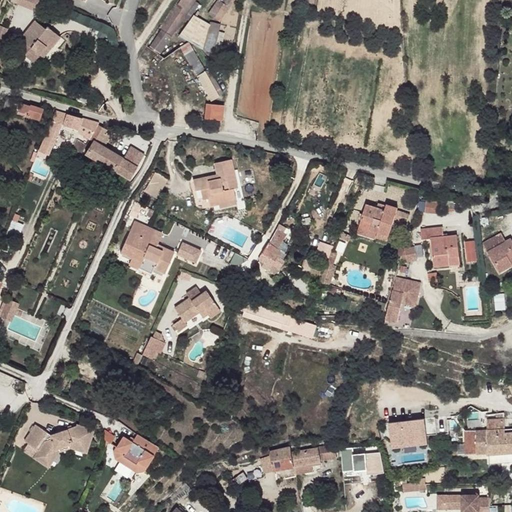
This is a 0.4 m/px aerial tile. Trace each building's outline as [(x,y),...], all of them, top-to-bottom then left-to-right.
[(39,0),(20,0),(19,3),(35,10),(39,0)] [(191,0),(179,0),(160,29),(166,34),(191,0)] [(222,1),(220,0),(219,0),(211,12),(220,18),(229,5),(222,1)] [(0,18),(0,34),(0,35),(9,21),(1,16),(0,18)] [(44,27),(35,19),(19,35),(25,40),(18,48),(29,59),(36,51),(46,42),(50,46),(59,36),(46,25),(44,27)] [(46,42),(36,51),(41,56),(50,46),(46,42)] [(185,45),(180,48),(193,69),(197,67),(194,62),(200,58),(195,49),(189,52),(185,45)] [(204,72),(195,76),(211,101),(218,97),(204,72)] [(22,104),(20,112),(24,114),(26,113),(29,114),(30,117),(41,121),(42,119),(46,120),(47,115),(44,113),(44,110),(33,107),(32,107),(22,104)] [(207,106),(206,118),(221,119),(222,107),(213,107),(207,106)] [(56,114),(41,151),(49,155),(64,125),(65,125),(66,126),(80,130),(80,133),(88,137),(97,126),(98,123),(67,115),(65,117),(56,114)] [(97,126),(88,137),(93,141),(86,154),(115,171),(116,170),(132,177),(145,155),(130,147),(124,158),(106,148),(111,138),(105,134),(107,131),(97,126)] [(187,183),(187,186),(198,191),(221,205),(227,204),(229,203),(227,193),(232,191),(224,162),(208,166),(210,176),(211,180),(200,182),(199,179),(187,183)] [(154,171),(144,191),(156,197),(166,178),(154,171)] [(198,191),(192,193),(194,202),(200,200),(198,191)] [(210,208),(221,205),(198,191),(200,200),(202,207),(210,206),(210,208)] [(434,211),(436,199),(426,198),(425,210),(434,211)] [(367,208),(362,230),(380,236),(380,240),(390,242),(394,227),(398,213),(398,211),(387,208),(385,213),(367,208)] [(398,213),(394,227),(408,230),(411,216),(398,213)] [(135,223),(121,253),(132,259),(143,263),(145,258),(150,259),(148,263),(156,267),(155,269),(165,275),(174,254),(159,246),(152,243),(157,232),(135,223)] [(444,228),(422,231),(424,240),(431,239),(435,267),(452,265),(451,258),(461,255),(458,237),(445,238),(444,228)] [(157,232),(152,243),(159,246),(163,235),(157,232)] [(277,237),(269,251),(282,259),(285,254),(282,251),(287,242),(284,239),(286,235),(281,232),(277,237)] [(500,236),(482,247),(499,276),(511,268),(511,265),(509,261),(511,259),(511,243),(510,241),(505,244),(500,236)] [(467,241),(469,251),(478,250),(476,239),(467,241)] [(197,261),(202,247),(181,241),(177,254),(197,261)] [(402,261),(417,258),(414,245),(399,248),(402,261)] [(478,250),(469,251),(470,261),(479,260),(478,250)] [(269,251),(266,256),(279,264),(281,260),(282,259),(269,251)] [(282,259),(281,260),(287,263),(291,257),(285,254),(282,259)] [(451,258),(452,265),(462,264),(461,255),(451,258)] [(145,258),(143,263),(155,269),(156,267),(148,263),(150,259),(145,258)] [(132,259),(130,266),(139,270),(143,263),(132,259)] [(308,260),(307,261),(303,272),(312,275),(308,284),(319,288),(325,271),(324,271),(325,266),(308,260)] [(330,265),(328,271),(336,273),(338,268),(330,265)] [(395,299),(393,306),(389,320),(389,323),(399,325),(404,307),(408,295),(420,298),(423,288),(399,282),(397,290),(395,299)] [(193,298),(195,302),(180,311),(188,323),(191,326),(205,317),(211,313),(214,318),(217,321),(226,315),(212,295),(207,298),(203,291),(193,298)] [(420,298),(408,295),(404,307),(418,311),(420,298)] [(0,314),(11,319),(19,302),(7,297),(0,314)] [(244,303),(241,312),(247,315),(269,320),(273,312),(244,303)] [(273,312),(269,320),(282,324),(284,316),(273,312)] [(211,313),(205,317),(208,322),(214,318),(211,313)] [(247,315),(246,320),(285,332),(286,326),(282,324),(269,320),(247,315)] [(188,323),(180,329),(184,336),(193,330),(191,326),(188,323)] [(158,341),(156,340),(150,351),(164,358),(169,347),(164,345),(167,340),(160,336),(158,341)] [(448,419),(436,420),(436,432),(449,432),(448,419)] [(436,420),(424,422),(426,434),(436,432),(436,420)] [(78,445),(86,448),(93,434),(95,430),(77,422),(76,426),(51,433),(53,438),(44,442),(37,453),(47,460),(54,449),(70,442),(71,438),(80,442),(78,445)] [(116,427),(105,422),(99,436),(110,441),(116,427)] [(389,427),(392,451),(428,445),(426,434),(424,422),(389,427)] [(35,424),(24,441),(35,449),(46,432),(35,424)] [(505,426),(488,426),(488,436),(505,437),(505,433),(505,426)] [(467,449),(459,449),(460,459),(478,459),(478,460),(488,460),(489,461),(511,460),(511,433),(505,433),(505,437),(488,436),(478,437),(477,449),(467,449)] [(164,450),(144,437),(141,441),(139,444),(135,442),(130,438),(123,449),(132,455),(126,464),(139,472),(145,463),(153,468),(164,450)] [(478,437),(467,437),(467,449),(477,449),(478,437)] [(37,453),(34,458),(48,467),(57,453),(71,446),(84,451),(86,448),(78,445),(80,442),(71,438),(70,442),(54,449),(47,460),(37,453)] [(334,448),(319,451),(322,464),(337,461),(334,448)] [(132,455),(123,449),(120,453),(122,460),(126,464),(132,455)] [(292,451),(270,455),(271,458),(261,462),(265,475),(296,469),(293,457),(292,451)] [(319,451),(293,457),(296,469),(313,466),(322,465),(322,464),(319,451)] [(353,453),(339,454),(339,462),(353,461),(353,459),(355,459),(355,456),(353,456),(353,453)] [(145,463),(139,472),(143,474),(151,472),(153,468),(145,463)] [(313,466),(296,469),(298,477),(314,475),(313,466)] [(244,476),(224,489),(228,495),(249,482),(252,485),(255,483),(263,482),(262,476),(247,479),(244,476)] [(481,501),(445,498),(444,511),(489,511),(490,505),(489,505),(480,504),(481,501)]
